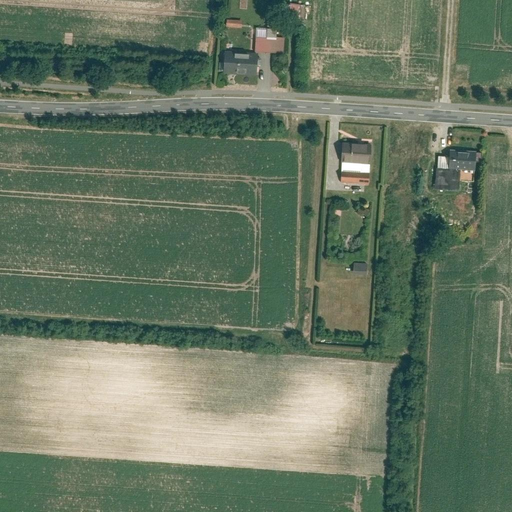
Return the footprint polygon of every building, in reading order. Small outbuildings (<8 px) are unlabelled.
[(307,4),(295,2),(293,16),(305,17),(307,4)] [(229,17),(228,26),(246,27),(247,19),(229,17)] [(258,26),(256,50),(289,52),(289,36),(281,36),(282,22),(271,21),(270,27),(258,26)] [(229,50),(228,71),(259,73),(260,52),(229,50)] [(376,144),(343,142),(341,181),(373,183),(374,172),(366,172),(367,162),(375,163),(376,144)] [(440,156),(438,188),(463,189),(463,180),(477,181),(478,161),(488,162),(489,151),(452,149),(452,156),(440,156)] [(331,276),(347,277),(347,264),(331,263),(331,276)] [(357,263),(356,274),(371,274),(371,263),(357,263)]
